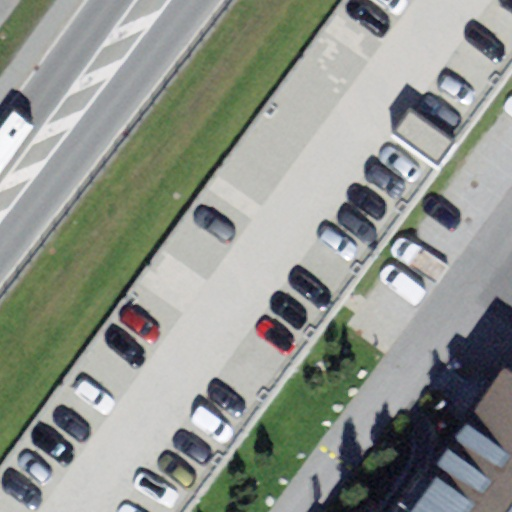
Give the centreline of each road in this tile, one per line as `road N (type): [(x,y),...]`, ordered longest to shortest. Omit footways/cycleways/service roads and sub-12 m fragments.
road 1 (residential): [(511,231),(298,511)]
road 2 (primary): [(0,248),(191,0)]
road 3 (primary): [(105,0),(0,145)]
